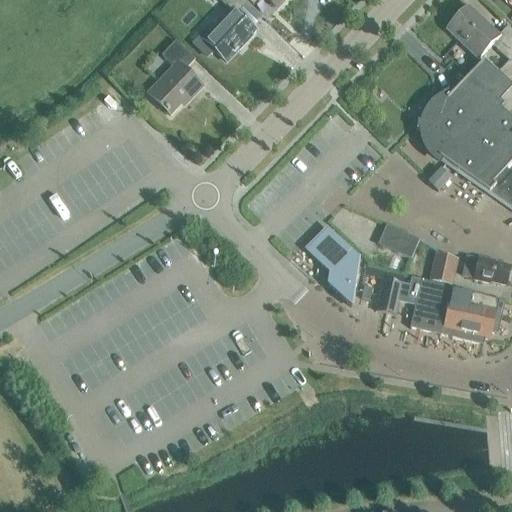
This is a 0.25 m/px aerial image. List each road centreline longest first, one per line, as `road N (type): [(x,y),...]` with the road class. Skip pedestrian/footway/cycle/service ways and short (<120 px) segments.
road 1 (residential): [(205,197),(330,339),(376,358),(511,385)]
road 2 (residential): [(398,0),(205,197)]
road 3 (residential): [(0,321),(205,197)]
